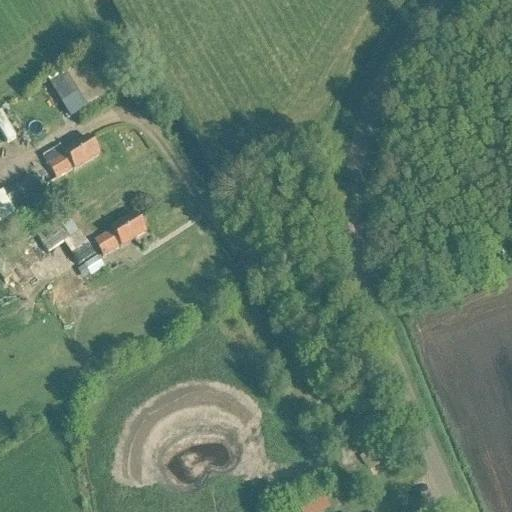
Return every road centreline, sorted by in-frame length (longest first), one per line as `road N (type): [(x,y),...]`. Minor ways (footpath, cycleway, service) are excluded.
road 1 (unclassified): [(453,511),(375,324),(358,271),(352,210),(381,81),(444,0)]
road 2 (track): [(354,243),(233,252),(150,131),(114,118),(65,143)]
